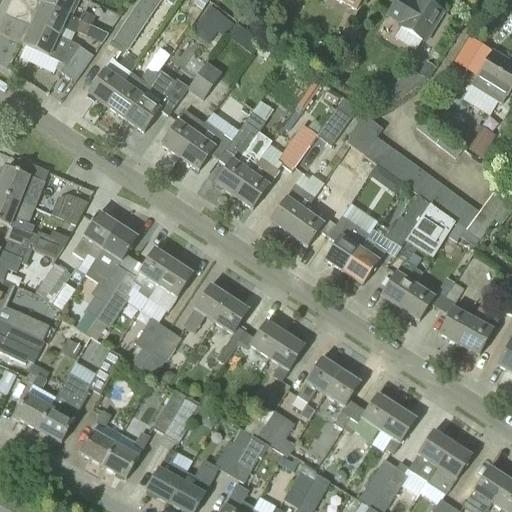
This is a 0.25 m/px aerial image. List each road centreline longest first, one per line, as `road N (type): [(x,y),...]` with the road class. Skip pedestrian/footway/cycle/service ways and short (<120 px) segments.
road 1 (residential): [(511,430),(0,95)]
road 2 (residential): [(126,511),(0,445)]
